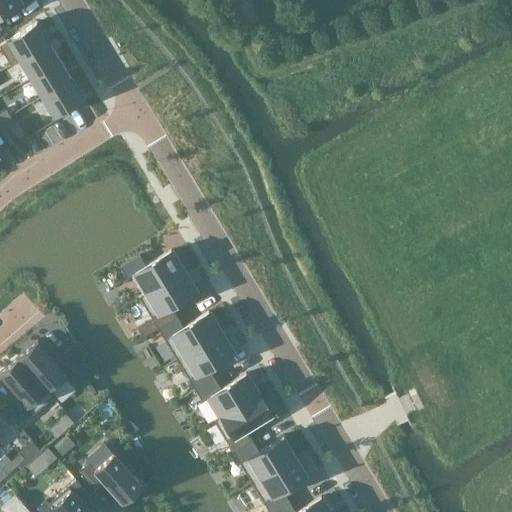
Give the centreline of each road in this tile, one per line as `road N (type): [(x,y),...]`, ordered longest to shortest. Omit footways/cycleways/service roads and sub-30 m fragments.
road 1 (residential): [(383,511),(135,105)]
road 2 (residential): [(0,209),(135,105)]
road 3 (residential): [(135,105),(71,0)]
